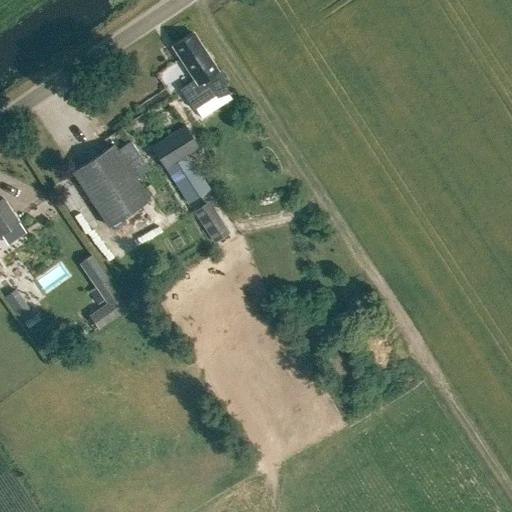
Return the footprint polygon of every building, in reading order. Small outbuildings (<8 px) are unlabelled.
[(218,71),(193,34),(173,47),(196,80),(181,90),(195,111),(216,96),(218,99),(230,95),(222,70),(218,71)] [(176,68),(165,78),(173,86),(184,76),(176,68)] [(164,169),(176,161),(199,147),(185,124),(150,146),(164,169)] [(109,228),(150,201),(113,146),(73,172),(109,228)] [(186,203),(198,196),(176,161),(164,169),(186,203)] [(0,201),(0,232),(17,222),(2,199),(1,200),(2,201),(0,201)] [(213,242),(229,231),(209,200),(193,210),(213,242)] [(41,294),(68,274),(59,262),(32,282),(41,294)] [(98,328),(128,307),(108,277),(95,285),(106,302),(89,314),(98,328)] [(14,289),(3,297),(16,316),(27,309),(14,289)]
